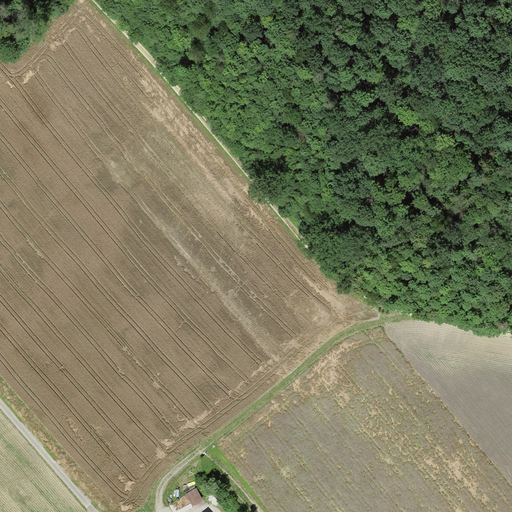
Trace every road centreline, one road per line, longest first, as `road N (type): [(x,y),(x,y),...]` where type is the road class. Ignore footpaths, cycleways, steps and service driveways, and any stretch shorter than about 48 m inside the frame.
road 1 (track): [(511,331),(374,299),(327,266),(95,0)]
road 2 (track): [(162,511),(171,475),(196,461),(228,476),(258,511)]
road 3 (track): [(0,408),(92,511)]
